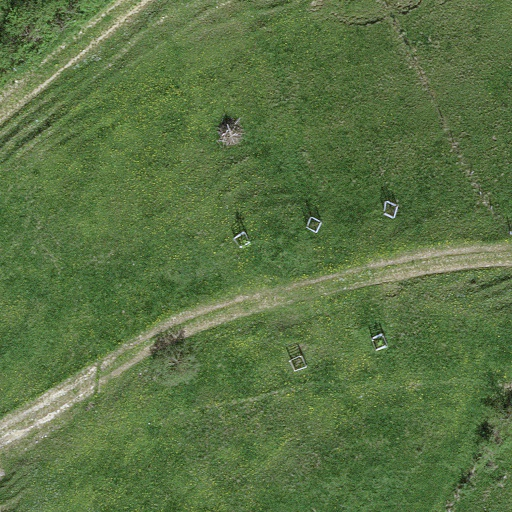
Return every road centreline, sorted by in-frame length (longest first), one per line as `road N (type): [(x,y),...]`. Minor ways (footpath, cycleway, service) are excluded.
road 1 (track): [(0,435),(179,330),(395,265),(511,255)]
road 2 (track): [(152,0),(0,127)]
